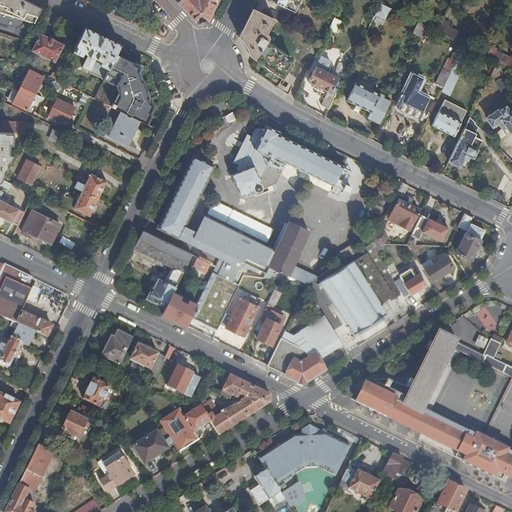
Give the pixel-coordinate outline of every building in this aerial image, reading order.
[(0,0),(0,11),(34,23),(41,8),(24,0),(0,0)] [(177,0),(176,2),(195,22),(202,21),(207,21),(217,0),(177,0)] [(301,0),(275,0),(274,3),(295,13),(301,0)] [(382,0),(381,4),(392,10),(396,0),(382,0)] [(381,4),(375,17),(386,22),(390,14),(395,17),(397,12),(392,10),(381,4)] [(270,17),(253,8),(239,37),(245,45),(248,50),(250,55),(250,57),(283,80),(293,64),(262,42),(274,19),(270,17)] [(273,12),(270,17),(274,19),(279,22),(281,19),(281,16),(278,15),(273,12)] [(336,16),(330,28),(334,30),(341,18),(336,16)] [(426,30),(427,27),(418,23),(413,34),(422,38),(426,30)] [(445,26),(441,34),(459,43),(464,45),(468,38),(445,26)] [(116,55),(120,45),(85,27),(73,51),(82,56),(83,52),(88,54),(80,70),(85,72),(86,69),(90,71),(89,72),(104,80),(116,55)] [(430,33),(426,30),(422,38),(421,39),(426,41),(430,33)] [(55,62),(63,44),(40,33),(32,51),(55,62)] [(464,45),(459,43),(445,70),(443,70),(436,85),(443,89),(451,74),(464,45)] [(458,77),(472,49),(464,46),(451,74),(458,77)] [(497,49),(490,46),(486,56),(492,59),(497,62),(510,67),(511,63),(511,61),(495,54),(497,49)] [(142,67),(116,55),(104,80),(103,82),(95,99),(121,111),(139,120),(145,123),(152,106),(139,72),(142,67)] [(321,105),(329,110),(336,95),(331,93),(339,78),(326,72),(330,63),(321,58),(309,83),(316,86),(320,88),(328,92),(321,105)] [(54,79),(57,80),(59,77),(65,64),(60,61),(55,72),(56,74),(54,79)] [(20,87),(35,94),(38,87),(40,84),(43,77),(29,70),(20,87)] [(403,95),(397,108),(405,112),(411,115),(419,119),(426,105),(419,101),(422,95),(416,92),(422,79),(412,74),(402,94),(403,95)] [(443,89),(441,92),(449,96),(458,77),(451,74),(443,89)] [(368,118),(380,124),(390,103),(383,99),(384,97),(355,83),(347,101),(357,106),(361,108),(371,112),(368,118)] [(32,100),(35,94),(20,87),(12,103),(27,110),(30,103),(32,100)] [(79,102),(86,106),(90,97),(84,94),(79,102)] [(55,122),(59,123),(60,121),(66,124),(74,107),(57,99),(49,116),(56,120),(55,122)] [(467,111),(444,100),(432,126),(454,137),(467,111)] [(498,111),(486,118),(492,127),(498,123),(502,120),(506,127),(510,133),(511,131),(511,111),(509,110),(508,111),(505,107),(499,112),(498,111)] [(238,118),(233,110),(229,113),(225,115),(228,121),(230,121),(238,118)] [(130,138),(139,120),(121,111),(109,136),(124,144),(128,137),(130,138)] [(468,130),(473,121),(470,118),(460,139),(471,144),(473,139),(476,134),(468,130)] [(23,122),(1,120),(0,129),(0,132),(13,132),(21,133),(23,134),(25,134),(23,122)] [(498,123),(502,130),(506,127),(502,120),(498,123)] [(476,134),(479,128),(473,121),(468,130),(476,134)] [(263,188),(258,176),(261,174),(271,156),(303,171),(316,178),(333,186),(340,190),(340,189),(350,194),(359,175),(349,170),(350,170),(278,135),(279,132),(265,126),(263,131),(258,128),(255,129),(251,137),(248,135),(234,163),(237,165),(236,169),(237,172),(231,175),(240,196),(243,194),(245,197),(251,194),(250,192),(254,190),(254,191),(257,192),(262,191),(263,188)] [(0,132),(0,181),(2,178),(13,156),(9,154),(9,144),(12,144),(13,132),(0,132)] [(478,150),(481,143),(473,139),(471,144),(460,139),(459,141),(478,150)] [(459,141),(449,162),(460,168),(464,160),(468,161),(470,157),(473,159),(478,150),(459,141)] [(164,213),(157,228),(178,238),(184,226),(214,166),(193,155),(164,213)] [(33,183),(42,166),(29,159),(20,177),(33,183)] [(303,171),(299,178),(330,193),(333,186),(303,171)] [(82,191),(98,198),(106,181),(90,173),(85,185),(78,181),(75,188),(82,191)] [(2,178),(0,181),(0,184),(9,189),(12,183),(2,178)] [(403,197),(408,186),(401,183),(396,193),(403,197)] [(380,189),(357,234),(366,239),(388,193),(380,189)] [(89,216),(98,198),(82,191),(74,208),(89,216)] [(0,216),(18,225),(24,212),(0,200),(0,197),(0,216)] [(391,215),(389,217),(392,218),(393,216),(409,224),(411,219),(414,220),(419,210),(398,199),(391,215)] [(51,244),(60,224),(32,211),(22,233),(29,237),(31,234),(51,244)] [(466,231),(472,217),(465,214),(458,227),(466,231)] [(184,226),(178,238),(209,252),(213,254),(212,258),(207,256),(205,261),(210,264),(215,266),(197,304),(191,317),(217,330),(220,325),(229,307),(239,285),(233,283),(240,269),(263,272),(266,264),(269,265),(276,251),(203,215),(196,232),(184,226)] [(409,245),(416,246),(416,245),(416,244),(418,239),(419,240),(422,232),(441,242),(448,228),(440,224),(436,222),(428,218),(428,219),(421,215),(406,245),(409,245)] [(87,247),(95,232),(75,222),(68,237),(87,247)] [(308,284),(319,277),(293,265),(309,231),(289,222),(276,250),(276,251),(269,265),(278,270),(274,280),(279,280),(308,284)] [(466,234),(457,253),(472,260),(481,240),(480,240),(484,231),(471,225),(467,234),(466,234)] [(143,231),(134,251),(159,264),(162,260),(184,271),(192,255),(143,231)] [(371,244),(379,244),(384,235),(377,232),(371,244)] [(377,232),(384,235),(379,244),(385,244),(389,237),(386,232),(377,232)] [(352,246),(334,257),(339,265),(356,253),(352,246)] [(402,295),(398,287),(374,248),(361,256),(320,283),(354,335),(355,335),(355,336),(362,331),(361,330),(379,319),(380,320),(387,315),(386,314),(387,314),(380,303),(389,297),(391,301),(402,295)] [(425,271),(431,281),(437,277),(454,266),(447,256),(425,271)] [(206,273),(210,264),(205,261),(198,257),(193,267),(206,273)] [(28,288),(33,278),(29,276),(4,264),(3,267),(0,273),(0,290),(6,278),(28,288)] [(278,270),(269,265),(267,272),(264,279),(274,280),(278,270)] [(437,277),(439,280),(456,270),(454,266),(437,277)] [(159,313),(163,314),(173,292),(183,272),(177,269),(172,270),(166,283),(159,280),(155,290),(152,289),(148,299),(163,306),(162,307),(159,313)] [(402,295),(404,298),(410,294),(411,295),(418,291),(420,290),(427,286),(419,274),(398,287),(402,295)] [(31,290),(28,288),(6,278),(0,290),(0,305),(1,303),(21,312),(31,290)] [(163,314),(186,326),(191,317),(197,304),(190,300),(188,304),(179,300),(181,296),(173,292),(163,314)] [(229,307),(220,325),(227,328),(244,336),(247,331),(250,333),(254,323),(251,322),(258,307),(240,299),(232,315),(228,314),(231,308),(229,307)] [(16,323),(21,312),(1,303),(0,305),(0,316),(12,321),(16,323)] [(267,305),(252,336),(272,345),(281,325),(267,318),(271,311),(272,307),(267,305)] [(267,318),(281,325),(285,318),(271,311),(267,318)] [(35,332),(47,337),(52,326),(21,312),(16,323),(18,325),(22,326),(35,332)] [(285,331),(268,366),(298,381),(305,381),(325,368),(320,360),(342,345),(324,316),(293,336),(285,331)] [(21,342),(28,346),(35,332),(22,326),(18,325),(12,338),(21,342)] [(220,343),(227,328),(220,325),(217,330),(213,339),(220,343)] [(100,367),(115,374),(131,341),(125,338),(126,336),(118,332),(114,339),(111,337),(101,356),(113,362),(111,365),(103,361),(100,367)] [(465,456),(462,461),(494,477),(497,471),(511,478),(511,457),(511,458),(505,455),(508,449),(476,434),(475,435),(468,431),(468,432),(424,410),(454,349),(457,343),(458,341),(439,332),(406,397),(384,387),(382,391),(365,384),(356,402),(465,456)] [(17,351),(21,342),(12,338),(11,337),(4,350),(0,348),(0,362),(9,367),(14,358),(16,359),(19,352),(17,351)] [(489,348),(486,355),(487,356),(495,360),(498,351),(503,342),(492,337),(487,347),(489,348)] [(486,358),(457,343),(454,349),(508,376),(511,368),(499,362),(495,360),(487,356),(486,358)] [(148,374),(155,378),(165,357),(138,344),(130,360),(150,370),(148,374)] [(503,354),(498,351),(495,360),(499,362),(503,354)] [(185,367),(178,364),(169,386),(184,393),(185,393),(189,395),(192,389),(187,386),(193,373),(184,369),(185,367)] [(240,395),(245,383),(230,375),(221,394),(229,398),(231,395),(235,398),(239,396),(240,395)] [(106,393),(109,386),(93,379),(83,400),(99,408),(103,399),(105,400),(108,394),(106,393)] [(210,422),(219,436),(271,403),(271,395),(245,383),(240,395),(243,397),(250,392),(252,394),(224,412),(224,410),(221,412),(221,413),(214,419),(209,411),(210,411),(206,405),(201,408),(210,422)] [(0,406),(15,414),(20,403),(0,393),(0,406)] [(0,420),(9,425),(15,414),(0,406),(0,420)] [(194,433),(210,422),(201,408),(200,407),(184,417),(179,410),(160,422),(170,439),(174,445),(179,452),(198,440),(194,433)] [(86,420),(87,417),(73,410),(72,414),(70,413),(62,430),(79,438),(87,421),(86,420)] [(301,431),(301,436),(316,435),(316,430),(308,426),(301,431)] [(160,454),(174,445),(170,439),(164,443),(156,432),(146,438),(143,434),(130,443),(134,448),(132,449),(137,457),(139,456),(144,465),(152,460),(153,461),(161,456),(160,454)] [(293,436),(257,459),(265,471),(275,487),(304,469),(317,467),(335,476),(350,446),(325,434),(316,435),(301,436),(293,436)] [(41,477),(53,453),(38,445),(28,465),(26,470),(41,477)] [(109,475),(105,477),(99,481),(106,492),(133,477),(119,453),(102,464),(109,475)] [(391,483),(395,473),(402,460),(394,456),(384,476),(388,478),(387,481),(391,483)] [(403,477),(410,464),(402,460),(395,473),(403,477)] [(98,466),(105,477),(109,475),(102,464),(98,466)] [(33,511),(31,511),(34,505),(24,500),(29,492),(33,493),(41,477),(26,470),(5,511),(33,511)] [(278,504),(284,500),(281,495),(275,487),(265,471),(254,478),(258,484),(249,490),(259,506),(273,497),(278,504)] [(354,475),(346,471),(344,475),(341,481),(350,485),(347,489),(370,500),(378,482),(356,471),(354,475)] [(446,509),(457,487),(447,482),(436,505),(446,509)] [(303,499),(298,484),(281,495),(284,500),(288,507),(303,499)] [(455,511),(466,491),(457,487),(446,509),(444,511),(455,511)] [(414,511),(420,502),(397,491),(389,509),(394,511),(414,511)] [(444,511),(446,509),(436,505),(431,502),(426,511),(444,511)]
